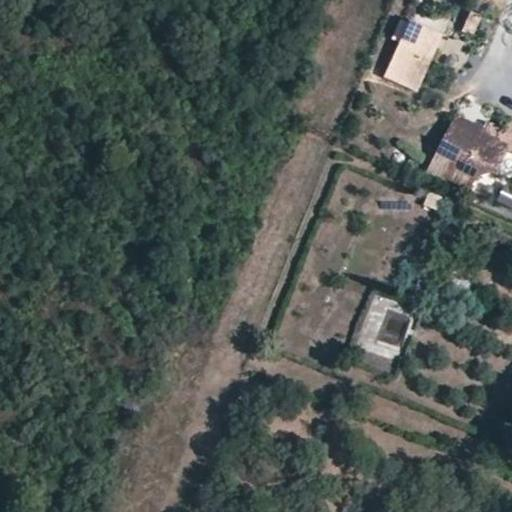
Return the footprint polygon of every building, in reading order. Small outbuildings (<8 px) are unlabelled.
[(464,28),(474,32),(482,15),(472,10),(464,28)] [(386,74),(419,89),(444,32),(412,17),(386,74)] [(511,150),(511,133),(485,120),(482,127),(469,120),(455,113),(429,166),(470,187),(475,177),(496,170),(506,148),(511,150)] [(496,199),(511,206),(511,185),(504,182),(496,199)] [(429,189),(424,202),(437,207),(442,194),(429,189)]
